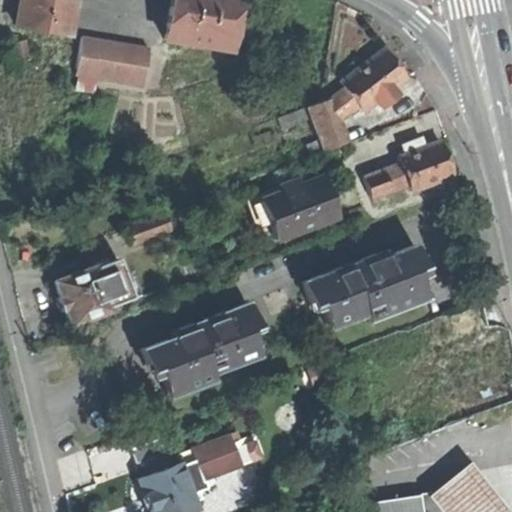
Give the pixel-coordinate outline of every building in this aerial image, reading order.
[(19,0),(15,27),(68,35),(73,0),(19,0)] [(170,0),(163,41),(227,52),(236,0),(170,0)] [(148,50),(80,39),(74,78),(142,89),(148,50)] [(356,106),(361,113),(375,102),(391,89),(404,80),(392,64),(381,50),(338,83),(343,89),(356,106)] [(338,119),(356,106),(343,89),(330,99),(338,119)] [(397,96),(391,89),(375,102),(380,110),(397,96)] [(347,143),(338,119),(330,99),(307,107),(311,117),(319,139),(323,152),(347,143)] [(280,129),(311,117),(307,107),(276,119),(280,129)] [(309,157),(323,152),(319,139),(305,144),(309,157)] [(402,148),(404,155),(421,148),(419,141),(402,148)] [(406,186),(409,193),(451,177),(445,160),(439,142),(421,148),(404,155),(396,157),(399,164),(406,186)] [(370,198),(406,186),(399,164),(363,177),(370,198)] [(269,226),(274,241),(336,218),(325,189),(321,178),(298,186),(259,201),(269,226)] [(255,231),(269,226),(259,201),(298,186),(296,180),(243,199),(255,231)] [(123,229),(129,245),(169,230),(162,214),(123,229)] [(396,305),(422,295),(411,266),(421,262),(415,247),(375,261),(373,256),(360,261),(362,267),(350,271),(348,265),(317,276),(318,281),(302,287),(309,304),(318,301),(327,324),(363,311),(368,323),(398,312),(396,305)] [(93,264),(94,267),(95,269),(110,263),(108,259),(93,264)] [(110,263),(95,269),(96,271),(106,267),(110,279),(100,283),(109,307),(131,299),(124,280),(117,261),(110,263)] [(65,312),(71,327),(111,311),(109,307),(100,283),(96,271),(95,269),(94,267),(54,282),(60,299),(57,300),(59,306),(62,313),(65,312)] [(106,267),(96,271),(100,283),(110,279),(106,267)] [(132,277),(124,280),(131,299),(139,296),(132,277)] [(159,376),(166,393),(191,384),(192,387),(244,368),(241,359),(255,354),(246,329),(255,326),(249,309),(234,315),(232,309),(202,320),(204,326),(193,330),(191,324),(178,329),(180,335),(140,350),(146,367),(155,364),(159,376)] [(424,353),(457,344),(449,312),(415,321),(424,353)] [(511,335),(434,359),(443,390),(453,387),(458,404),(511,387),(511,335)] [(126,437),(136,465),(164,454),(154,426),(126,437)] [(192,449),(197,464),(233,450),(228,436),(192,449)] [(188,511),(197,509),(179,463),(138,479),(146,502),(150,511),(188,511)] [(436,499),(446,511),(497,511),(495,509),(468,474),(436,499)] [(442,511),(427,493),(367,502),(368,511),(442,511)]
